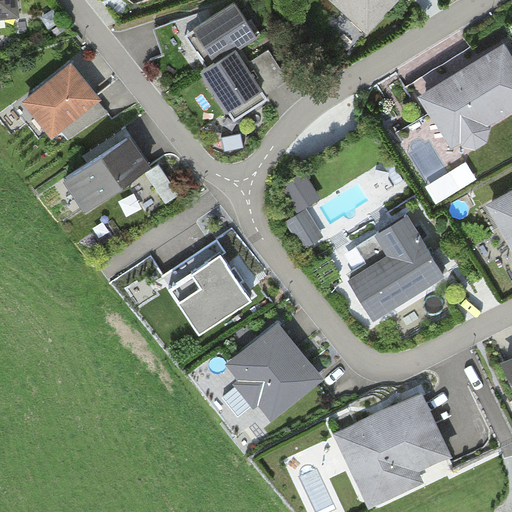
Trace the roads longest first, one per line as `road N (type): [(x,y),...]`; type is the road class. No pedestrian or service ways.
road 1 (residential): [(511,317),(406,369),(374,366),(265,238),(246,187)]
road 2 (residential): [(246,187),(307,111),(484,0)]
road 3 (residential): [(246,187),(196,156),(73,0)]
